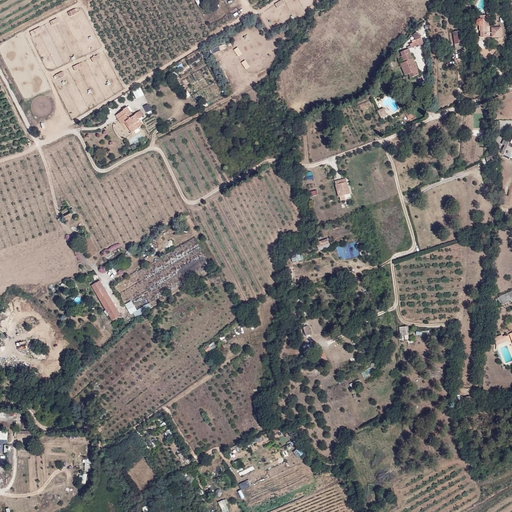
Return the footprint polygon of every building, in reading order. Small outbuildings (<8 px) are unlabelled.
[(490,15),(487,15),(487,19),(482,19),(479,19),(478,20),(477,22),(477,24),(478,24),(479,25),(482,25),(482,31),(481,31),(481,38),(488,37),(487,27),(489,26),(489,18),(490,18),(490,15)] [(41,27),(31,31),(33,36),(43,31),(41,27)] [(502,37),(502,27),(491,27),(492,38),(502,37)] [(419,31),(413,34),(416,40),(410,43),(413,48),(425,43),(419,31)] [(461,34),(454,35),(455,44),(462,43),(461,34)] [(411,53),(402,57),(404,62),(400,64),(405,75),(408,74),(410,78),(420,74),(411,53)] [(132,133),(143,125),(138,119),(144,115),(141,110),(135,114),(136,115),(134,116),(127,107),(123,109),(124,110),(116,116),(122,124),(125,122),(132,133)] [(388,116),(384,108),(378,111),(382,119),(388,116)] [(490,163),(498,160),(498,159),(495,154),(488,157),(490,163)] [(339,196),(342,196),(344,195),(350,194),(346,178),(335,181),(339,196)] [(71,218),(77,214),(74,209),(71,211),(68,207),(61,211),(67,221),(71,219),(71,218)] [(114,286),(131,314),(212,266),(194,238),(114,286)] [(328,238),(318,242),(320,247),(329,243),(328,238)] [(112,320),(121,315),(100,280),(91,285),(112,320)] [(511,291),(500,297),(503,304),(511,299),(511,291)] [(309,325),(304,327),(307,336),(312,334),(309,325)] [(403,327),(400,327),(401,336),(409,335),(408,330),(403,331),(403,327)] [(502,334),(494,338),(496,344),(507,340),(505,335),(503,336),(502,334)] [(250,480),(240,483),(242,490),(252,487),(250,480)] [(227,504),(229,503),(226,498),(218,503),(224,511),(229,511),(231,511),(227,504)]
